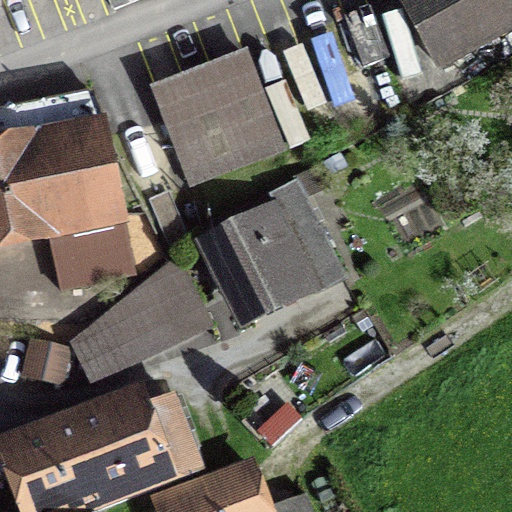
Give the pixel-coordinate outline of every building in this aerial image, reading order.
[(135,0),(109,0),(113,9),(135,0)] [(401,0),(436,63),(511,21),(511,13),(504,0),(401,0)] [(369,8),(344,17),(363,67),(388,57),(369,8)] [(245,55),(155,90),(190,182),(269,152),(271,157),(293,148),(283,122),(272,127),(245,55)] [(0,243),(49,233),(61,291),(136,275),(105,129),(0,151),(0,243)] [(204,229),(246,313),(311,281),(310,291),(342,276),(302,200),(324,189),(314,169),(293,179),(295,183),(204,229)] [(175,258),(117,306),(141,355),(177,337),(166,314),(195,300),(175,258)] [(64,349),(32,343),(27,374),(58,381),(64,349)] [(10,457),(30,511),(91,511),(199,471),(171,398),(146,407),(145,405),(10,457)] [(269,511),(255,471),(164,504),(167,511),(269,511)]
